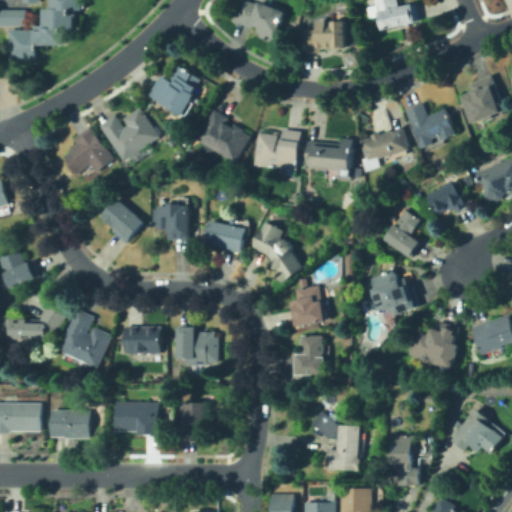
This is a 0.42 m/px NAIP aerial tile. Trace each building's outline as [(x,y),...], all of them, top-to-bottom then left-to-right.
[(85,0),(85,10),(78,10),(78,15),(77,15),(76,29),(70,29),(70,33),(68,33),(68,44),(42,44),(42,50),(39,50),(39,58),(23,58),(23,61),(12,61),(12,29),(37,29),(37,26),(45,26),(45,9),(54,9),(54,0),(85,0)] [(243,0),(249,0),(260,4),(261,2),(288,12),(279,34),(278,34),(276,42),(262,37),(263,33),(259,32),(261,27),(255,25),(254,28),(235,21),(243,0)] [(399,0),(401,7),(414,4),(418,4),(422,21),(383,30),(382,28),(381,28),(378,16),(371,17),(369,7),(376,6),(374,0),(399,0)] [(0,9),(29,9),(29,26),(0,26),(0,9)] [(348,20),(349,47),(346,47),(345,49),(338,49),(337,48),(335,47),(329,47),(329,46),(326,46),(326,48),(323,48),(323,53),(304,54),(303,30),(319,29),(319,21),(348,20)] [(204,79),(196,93),(197,94),(185,116),(151,95),(163,75),(175,82),(178,79),(174,76),(181,65),(204,79)] [(494,75),(508,109),(504,111),(504,112),(479,123),(479,121),(472,123),(462,97),(465,96),(466,93),(472,91),(474,92),(471,84),(494,75)] [(425,103),(430,115),(448,108),(456,128),(457,128),(459,134),(444,140),(443,136),(435,139),(437,143),(422,149),(421,143),(414,124),(413,125),(407,110),(425,103)] [(142,107),(162,137),(126,161),(102,125),(118,114),(126,127),(130,125),(125,119),(142,107)] [(228,123),(234,127),(236,124),(246,130),(254,136),(237,163),(198,139),(217,109),(231,118),(228,123)] [(118,159),(99,173),(93,165),(80,174),(67,156),(73,152),(71,149),(79,143),(76,139),(93,126),(109,149),(118,159)] [(405,126),(413,149),(380,159),(380,160),(379,161),(379,162),(377,167),(372,168),(367,166),(365,159),(367,158),(362,141),(374,137),(373,135),(382,132),(383,134),(388,132),(405,126)] [(304,131),(298,176),(282,174),(282,168),(257,165),(260,132),(280,134),(279,139),(284,140),(285,129),(304,131)] [(173,147),(170,142),(175,138),(178,143),(173,147)] [(356,139),(353,171),(308,166),(311,140),(345,144),(345,138),(356,139)] [(504,199),(499,201),(495,199),(488,202),(476,173),(493,165),(502,162),(511,157),(511,191),(505,194),(504,199)] [(0,179),(3,178),(11,204),(0,207),(0,179)] [(473,205),(458,213),(455,208),(449,211),(448,210),(439,215),(429,195),(460,180),(473,205)] [(147,222),(129,243),(115,232),(118,228),(115,225),(116,224),(114,223),(113,224),(107,218),(104,215),(120,198),(147,222)] [(184,204),(184,206),(191,206),(192,239),(169,239),(170,229),(159,229),(159,222),(154,222),(154,209),(158,209),(158,206),(170,206),(170,204),(184,204)] [(406,209),(420,218),(421,217),(424,219),(413,235),(423,242),(413,257),(385,239),(395,223),(396,224),(406,209)] [(250,229),(244,253),(227,249),(228,247),(219,245),(216,247),(210,245),(207,242),(213,220),(250,229)] [(307,267),(286,283),(279,274),(282,272),(280,269),(277,269),(274,264),(275,262),(269,254),(255,248),(267,221),(287,230),(284,238),(286,239),(292,239),(295,245),(294,249),(307,267)] [(22,250),(28,263),(36,260),(43,276),(13,289),(1,259),(22,250)] [(396,271),(396,273),(398,272),(401,280),(411,276),(422,306),(395,315),(393,309),(382,313),(377,299),(374,298),(372,292),(373,290),(375,289),(372,279),(396,271)] [(309,278),(311,287),(323,285),(328,321),(296,326),(292,301),(299,299),(298,289),(302,288),(301,279),(309,278)] [(68,317),(62,328),(60,327),(52,340),(8,339),(9,318),(42,319),(51,306),(68,317)] [(89,332),(93,334),(96,326),(115,335),(100,368),(61,350),(63,346),(59,344),(62,338),(65,339),(79,309),(96,316),(89,332)] [(499,350),(483,355),(474,326),(511,314),(511,343),(499,348),(499,350)] [(462,327),(457,343),(462,344),(460,351),(461,351),(459,358),(457,358),(454,369),(435,363),(436,362),(434,361),(431,363),(421,360),(422,358),(410,354),(418,329),(421,330),(422,329),(432,332),(433,327),(442,330),(444,322),(462,327)] [(164,326),(164,353),(128,353),(128,326),(164,326)] [(197,339),(200,339),(200,331),(218,331),(218,336),(221,336),(220,362),(209,362),(209,365),(187,365),(187,359),(179,359),(180,327),(197,327),(197,339)] [(326,345),(327,353),(325,353),(325,357),(327,357),(327,375),(295,375),(295,355),(298,354),(304,354),(303,349),(303,348),(302,339),(304,338),(304,336),(326,335),(326,345)] [(162,401),(162,434),(141,434),(142,431),(118,431),(118,401),(162,401)] [(0,402),(44,403),(44,431),(13,431),(13,433),(0,433),(0,402)] [(213,402),(213,425),(200,425),(200,440),(182,440),(182,402),(213,402)] [(496,428),(507,437),(494,454),(485,447),(481,452),(471,445),(467,451),(452,439),(455,436),(453,434),(458,429),(460,430),(477,408),(491,419),(488,423),(496,428)] [(94,410),(94,438),(69,438),(69,437),(54,437),(54,410),(94,410)] [(362,440),(361,458),(364,459),(363,471),(358,470),(340,469),(329,469),(330,449),(339,450),(340,439),(332,439),(313,424),(323,410),(342,425),(363,426),(362,440)] [(420,452),(417,454),(415,454),(415,463),(416,468),(423,468),(423,485),(400,485),(400,471),(392,471),(392,435),(418,435),(418,445),(420,447),(420,452)] [(290,476),(289,469),(295,468),(297,475),(290,476)] [(374,488),(375,511),(364,511),(343,511),(343,488),(374,488)] [(273,511),(274,494),(297,494),(296,509),(299,509),(301,511),(273,511)] [(433,511),(442,496),(458,505),(457,509),(462,511),(433,511)] [(339,499),(339,511),(306,511),(307,502),(322,502),(322,500),(325,497),(329,497),(331,499),(339,499)]
